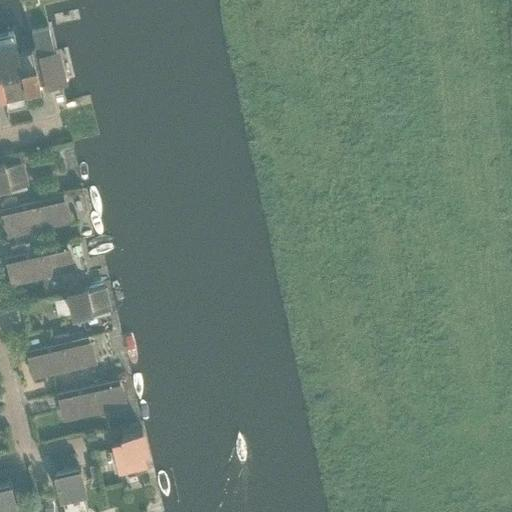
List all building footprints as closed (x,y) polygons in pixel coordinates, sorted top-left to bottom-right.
[(59,51),(53,52),(53,51),(48,27),(31,31),(37,55),(38,55),(45,89),(66,85),(59,51)] [(0,34),(0,80),(3,94),(2,94),(6,110),(23,106),(27,94),(26,89),(39,86),(30,48),(17,51),(12,31),(0,34)] [(5,166),(4,162),(0,163),(0,190),(25,184),(20,163),(5,166)] [(62,195),(66,194),(66,193),(0,208),(0,209),(1,209),(6,232),(51,222),(51,221),(67,218),(62,195)] [(24,202),(23,195),(10,198),(11,205),(24,202)] [(65,243),(69,243),(69,242),(30,251),(12,255),(2,257),(2,258),(4,258),(9,280),(54,270),(70,266),(65,243)] [(28,242),(10,246),(12,255),(30,251),(28,242)] [(103,288),(88,291),(87,287),(66,292),(71,312),(80,310),(81,315),(108,309),(103,288)] [(53,335),(52,336),(54,344),(55,343),(69,340),(67,332),(60,334),(53,335)] [(87,337),(90,336),(90,335),(69,340),(55,343),(54,344),(24,351),(26,351),(31,374),(76,364),(76,363),(92,360),(87,337)] [(55,394),(61,416),(106,406),(122,402),(117,379),(121,378),(54,393),(55,394)] [(142,450),(146,449),(141,428),(120,433),(122,442),(111,445),(118,472),(145,465),(142,450)] [(80,468),(78,468),(77,464),(54,470),(55,474),(53,474),(58,497),(61,496),(64,507),(85,503),(82,491),(85,491),(80,468)] [(98,477),(95,465),(89,466),(91,478),(98,477)] [(10,484),(9,484),(8,480),(0,482),(0,511),(13,511),(12,507),(15,507),(10,484)]
